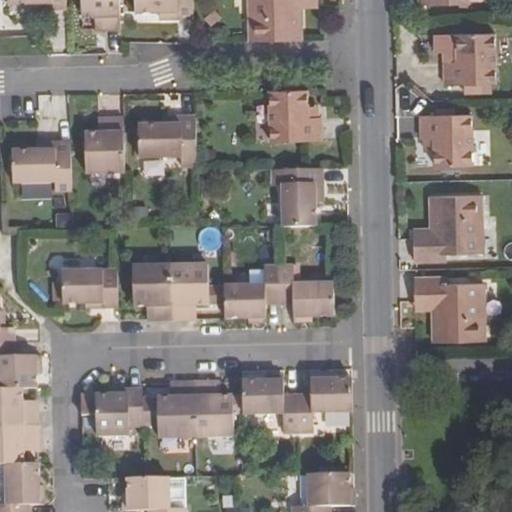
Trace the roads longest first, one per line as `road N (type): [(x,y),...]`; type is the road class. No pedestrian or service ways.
road 1 (residential): [(379,343),(65,352),(64,481),(72,511)]
road 2 (residential): [(0,81),(138,78),(195,62),(374,60)]
road 3 (residential): [(374,60),(379,343)]
road 4 (residential): [(379,377),(383,511)]
road 5 (residential): [(379,377),(511,372)]
